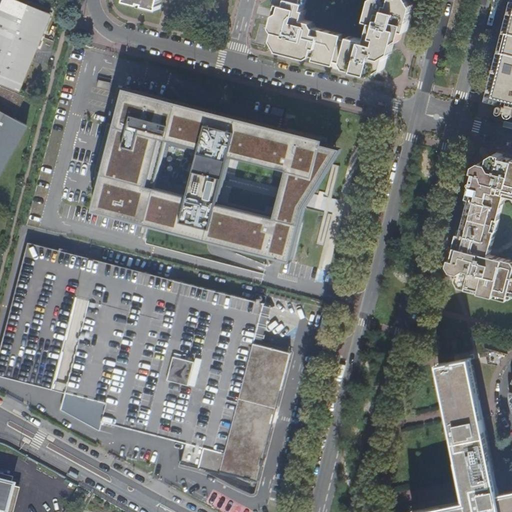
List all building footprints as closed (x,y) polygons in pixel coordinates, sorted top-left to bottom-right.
[(48,14),(14,0),(0,0),(0,85),(15,92),(48,14)] [(329,57),(347,62),(351,46),(351,42),(350,40),(347,38),(343,37),(344,33),(314,25),(315,23),(312,19),(302,17),(305,7),(303,6),(304,0),(280,0),(283,1),(282,10),(285,10),(280,30),(283,31),(280,44),(282,49),(308,56),(309,52),(315,54),(314,58),(328,62),(329,57)] [(346,67),(369,73),(370,68),(379,70),(384,68),(385,67),(392,41),(396,42),(402,39),(404,30),(406,31),(411,10),(408,9),(410,0),(373,0),(372,6),(369,5),(365,19),(371,21),(366,39),(348,34),(347,38),(350,40),(351,42),(351,46),(347,62),(346,67)] [(509,101),(511,101),(511,30),(495,97),(509,101)] [(103,157),(89,209),(287,261),(301,205),(338,144),(121,86),(107,138),(103,157)] [(511,101),(509,101),(508,106),(504,105),(501,106),(500,107),(499,109),(499,111),(501,113),(502,114),(507,113),(508,115),(511,116),(511,101)] [(0,167),(24,127),(0,112),(0,167)] [(473,173),(470,185),(465,185),(462,197),(464,198),(462,202),(461,202),(454,229),(456,229),(454,234),(453,234),(450,246),(454,247),(449,267),(453,272),(456,273),(458,276),(459,279),(458,282),(461,287),(467,289),(470,288),(508,297),(508,295),(511,295),(511,160),(501,158),(502,155),(494,154),(488,158),(487,161),(483,163),(482,164),(479,163),(475,165),(473,173)] [(25,242),(21,261),(60,271),(65,252),(25,242)] [(70,313),(82,316),(152,335),(167,277),(65,252),(60,271),(21,261),(0,343),(0,373),(50,387),(70,313)] [(152,335),(82,316),(66,379),(59,407),(97,428),(100,419),(184,443),(201,447),(197,465),(255,481),(289,351),(252,342),(263,302),(167,277),(152,335)] [(469,359),(439,366),(447,407),(450,420),(461,478),(466,503),(420,511),(511,511),(511,493),(497,497),(469,359)] [(8,480),(0,477),(0,511),(8,511),(14,491),(6,489),(8,480)]
